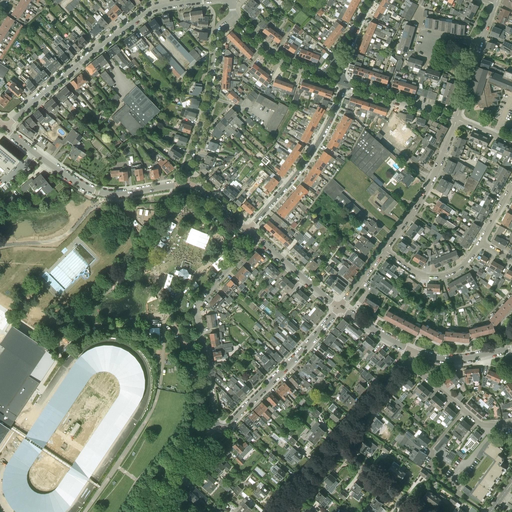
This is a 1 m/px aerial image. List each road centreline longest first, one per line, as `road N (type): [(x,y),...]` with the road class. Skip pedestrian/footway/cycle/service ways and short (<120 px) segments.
road 1 (residential): [(222,429),(196,306),(257,238)]
road 2 (residential): [(4,127),(138,16),(166,5)]
road 3 (residential): [(185,183),(104,194),(4,127)]
road 4 (residential): [(185,183),(205,116),(216,28),(234,16)]
road 5 (residential): [(247,229),(317,145),(343,83)]
road 6 (residential): [(222,429),(338,308)]
road 7 (residential): [(383,250),(427,186),(456,119)]
road 8 (residential): [(485,511),(438,481),(432,466),(433,448),(463,411)]
road 9 (residential): [(383,250),(435,277),(467,261),(481,241)]
